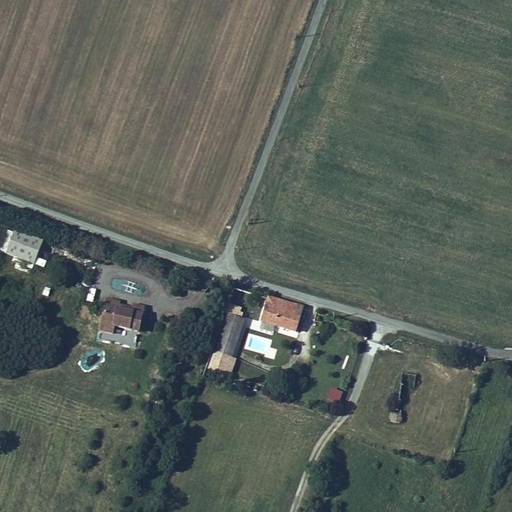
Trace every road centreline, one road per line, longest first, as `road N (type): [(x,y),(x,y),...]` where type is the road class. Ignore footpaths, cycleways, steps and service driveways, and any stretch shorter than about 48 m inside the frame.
road 1 (residential): [(221,267),(511,352)]
road 2 (residential): [(324,0),(221,267)]
road 3 (residential): [(0,191),(221,267)]
road 4 (track): [(294,511),(311,457),(361,390),(382,316)]
